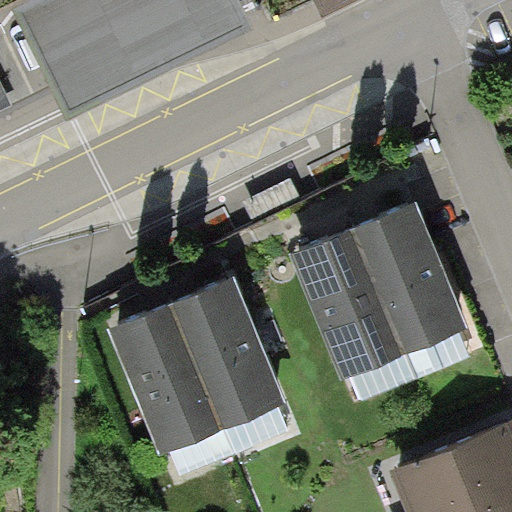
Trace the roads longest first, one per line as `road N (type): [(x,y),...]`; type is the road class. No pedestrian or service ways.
road 1 (residential): [(278,85),(0,215)]
road 2 (residential): [(421,20),(511,247)]
road 3 (residential): [(278,85),(421,20)]
